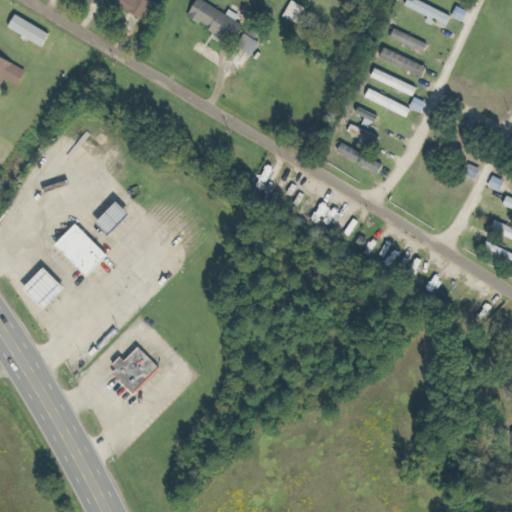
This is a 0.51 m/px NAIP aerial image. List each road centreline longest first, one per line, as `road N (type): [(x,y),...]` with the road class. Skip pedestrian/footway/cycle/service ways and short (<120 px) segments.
road 1 (residential): [(511,297),(24,0)]
road 2 (trunk): [(106,511),(0,322)]
road 3 (residential): [(494,286),(511,250),(415,237)]
